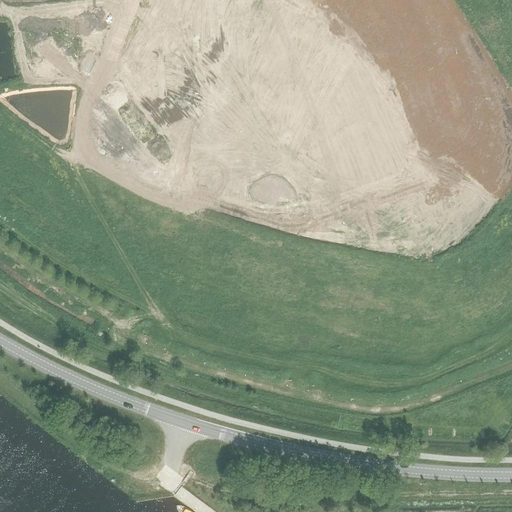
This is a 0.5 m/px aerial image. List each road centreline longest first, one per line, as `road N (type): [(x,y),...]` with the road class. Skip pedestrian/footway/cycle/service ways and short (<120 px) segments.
road 1 (secondary): [(511,477),(410,473),(232,438),(90,389),(0,344)]
road 2 (track): [(234,146),(210,196),(173,205),(84,160),(79,146),(133,0)]
